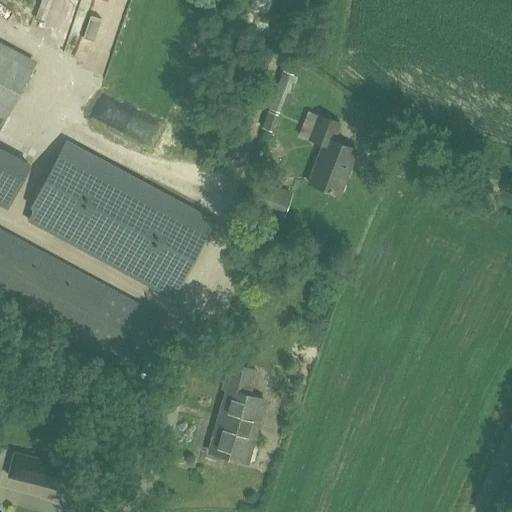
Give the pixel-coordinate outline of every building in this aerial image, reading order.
[(0,120),(33,60),(0,42),(0,120)] [(292,74),(284,71),(271,109),(279,112),(292,74)] [(301,136),(310,139),(324,145),(309,183),(339,195),(357,150),(333,141),(340,123),(311,112),(310,112),(301,136)] [(139,131),(132,140),(154,155),(161,146),(139,131)] [(170,296),(210,219),(70,143),(29,220),(170,296)] [(292,194),(262,183),(253,206),(283,218),(292,194)] [(159,315),(0,229),(0,297),(130,368),(159,315)] [(247,463),(264,400),(249,395),(256,370),(230,363),(223,389),(228,391),(210,452),(247,463)] [(150,422),(159,390),(136,383),(128,415),(150,422)] [(42,479),(46,461),(30,457),(26,475),(42,479)]
